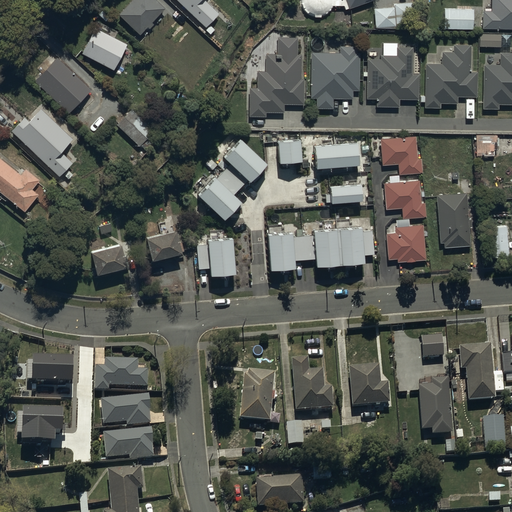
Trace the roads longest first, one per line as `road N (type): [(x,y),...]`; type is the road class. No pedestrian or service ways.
road 1 (residential): [(511,292),(180,318)]
road 2 (residential): [(511,124),(258,123)]
road 3 (residential): [(202,511),(180,318)]
road 4 (residential): [(180,318),(90,321),(0,298)]
